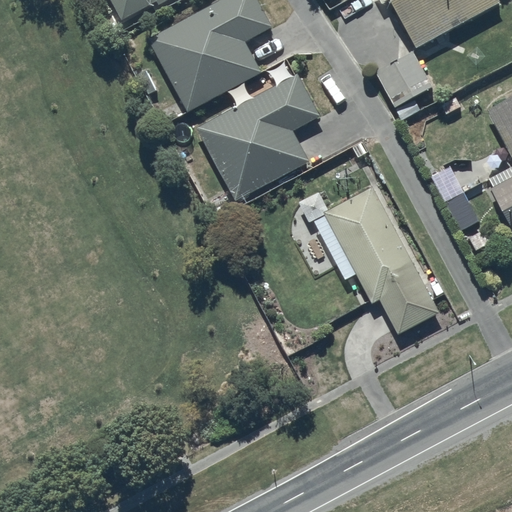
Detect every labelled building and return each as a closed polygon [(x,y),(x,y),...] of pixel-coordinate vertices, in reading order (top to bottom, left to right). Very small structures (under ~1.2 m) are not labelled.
[(111,0),(122,18),(155,0),(158,0),(161,4),(166,0),(111,0)] [(259,0),(219,0),(150,38),(188,110),(262,68),(246,40),(273,26),(259,0)] [(392,0),(418,47),(500,0),(392,0)] [(422,110),(415,96),(433,87),(414,50),(375,70),(394,107),(401,120),(422,110)] [(297,72),(198,127),(235,199),(309,159),(293,127),(320,113),(297,72)] [(511,94),(486,108),(511,156),(511,164),(488,177),(493,186),(492,187),(511,224),(511,94)] [(319,191),(298,201),(309,222),(314,220),(346,280),(357,273),(373,302),(380,298),(400,333),(439,310),(372,184),(329,208),(319,191)]
